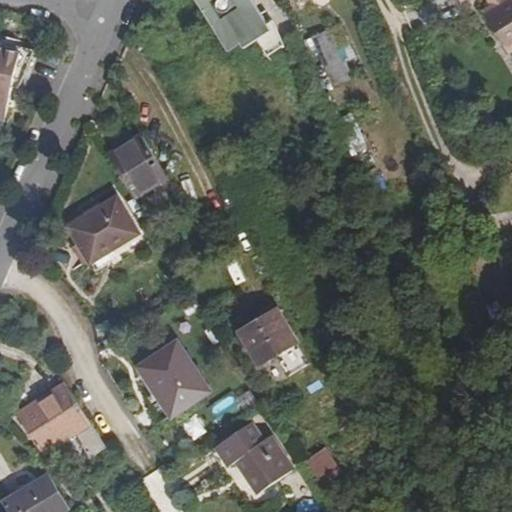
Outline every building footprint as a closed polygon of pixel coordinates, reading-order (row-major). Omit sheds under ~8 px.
[(254,0),(198,0),(232,53),(243,45),(246,50),(260,41),(269,56),(286,46),(274,23),(272,26),(266,18),(269,16),(266,12),(264,14),(254,0)] [(511,0),(491,0),(493,4),(483,10),(505,51),(511,47),(511,0)] [(332,31),(309,42),(320,68),(326,65),(329,73),(348,64),(332,31)] [(0,125),(4,126),(11,94),(21,53),(22,47),(8,44),(6,55),(0,53),(0,125)] [(21,53),(11,94),(17,95),(34,56),(21,53)] [(236,69),(197,92),(219,131),(259,108),(236,69)] [(345,83),(336,87),(343,102),(352,98),(345,83)] [(137,199),(171,180),(144,137),(113,156),(137,199)] [(276,167),(291,159),(283,143),(268,151),(276,167)] [(119,198),(71,228),(92,264),(142,234),(119,198)] [(342,221),(329,228),(339,248),(352,242),(342,221)] [(280,310),(243,334),(263,367),(301,343),(280,310)] [(109,320),(99,327),(106,338),(116,331),(109,320)] [(213,327),(196,333),(204,359),(222,353),(213,327)] [(141,369),(174,418),(212,392),(178,343),(141,369)] [(93,457),(108,447),(69,384),(40,402),(45,410),(26,422),(46,454),(77,434),(93,457)] [(20,414),(26,422),(45,410),(40,402),(20,414)] [(254,424),(219,448),(230,467),(243,459),(264,491),(296,470),(274,437),(267,442),(254,424)] [(321,487),(342,474),(326,449),(305,462),(321,487)] [(162,511),(168,511),(181,504),(159,470),(142,481),(162,511)] [(6,503),(11,511),(68,511),(73,509),(52,475),(6,503)]
